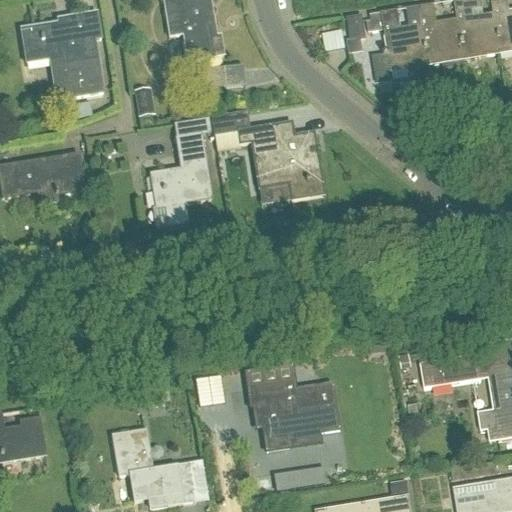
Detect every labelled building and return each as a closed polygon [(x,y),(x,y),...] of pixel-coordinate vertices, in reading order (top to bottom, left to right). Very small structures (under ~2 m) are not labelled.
[(217,41),(209,0),(204,0),(164,7),(170,41),(184,39),(188,66),(224,60),(220,40),(217,41)] [(511,57),(511,15),(510,16),(507,0),(490,0),(491,0),(494,18),(501,59),(511,57)] [(455,6),(458,24),(464,65),(501,59),(494,18),(484,20),(481,2),(455,6)] [(464,65),(458,24),(437,28),(434,9),(418,12),(428,71),(464,65)] [(393,86),(392,77),(428,71),(418,12),(406,14),(409,32),(401,33),(398,15),(382,17),(388,57),(385,58),(385,60),(374,62),(379,88),(393,86)] [(103,98),(94,45),(101,44),(96,18),(66,22),(66,26),(21,34),(26,64),(71,57),(74,76),(52,80),(54,92),(60,91),(62,104),(103,98)] [(352,46),(366,44),(363,29),(364,29),(362,21),(349,23),(352,46)] [(138,121),(154,119),(150,92),(134,95),(138,121)] [(73,124),(92,121),(89,107),(71,110),(73,124)] [(215,140),(238,136),(240,150),(252,148),(259,192),(290,187),(293,205),(323,200),(319,171),(313,172),(310,152),(316,152),(313,137),(293,141),(291,128),(280,130),(243,136),(240,118),(212,122),(215,140)] [(187,228),(184,208),(211,204),(201,139),(176,143),(181,174),(150,179),(156,212),(165,211),(168,231),(187,228)] [(84,195),(79,159),(0,172),(0,188),(2,204),(19,201),(19,198),(35,195),(38,211),(59,208),(58,200),(84,195)] [(172,247),(146,251),(148,266),(174,262),(172,247)] [(511,361),(478,367),(422,376),(425,393),(489,383),(494,415),(478,418),(481,436),(488,435),(490,447),(511,443),(511,361)] [(284,398),(283,387),(250,393),(252,408),(259,407),(266,455),(289,452),(287,439),(319,434),(319,438),(339,435),(333,390),(284,398)] [(5,435),(2,418),(0,418),(0,468),(45,461),(39,424),(20,427),(20,432),(5,435)] [(152,476),(145,436),(112,442),(119,482),(129,480),(130,488),(115,491),(117,508),(133,505),(134,508),(147,505),(148,511),(166,511),(182,510),(195,507),(189,470),(152,476)] [(511,511),(511,484),(454,494),(457,511),(511,511)] [(410,511),(409,501),(340,511),(410,511)]
